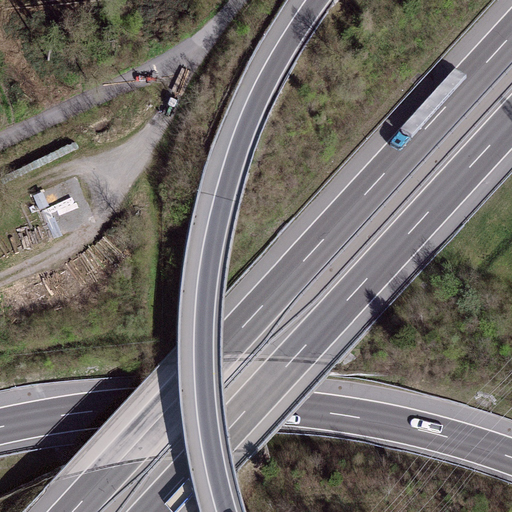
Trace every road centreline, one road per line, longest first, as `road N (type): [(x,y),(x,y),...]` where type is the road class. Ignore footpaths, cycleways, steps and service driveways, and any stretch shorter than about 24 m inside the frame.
road 1 (motorway): [(511,35),(71,511)]
road 2 (motorway): [(317,0),(256,102),(217,224),(203,351),(210,443),(226,511)]
road 3 (motorway): [(155,511),(511,122)]
road 4 (motorway): [(511,457),(422,429),(293,408),(135,407),(0,426)]
road 5 (track): [(197,49),(102,224),(0,280)]
road 6 (track): [(197,49),(0,143)]
road 7 (track): [(0,200),(56,172),(140,151)]
